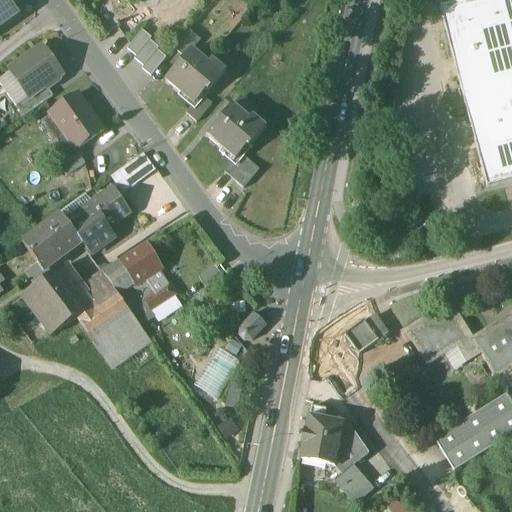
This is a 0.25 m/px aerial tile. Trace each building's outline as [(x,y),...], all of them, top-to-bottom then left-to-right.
[(0,0),(0,28),(17,16),(5,0),(0,0)] [(511,0),(471,0),(437,9),(485,189),(511,181),(511,0)] [(187,33),(172,51),(182,60),(188,53),(189,54),(199,43),(187,33)] [(128,51),(137,58),(150,41),(141,34),(128,51)] [(134,61),(144,68),(158,51),(149,43),(137,58),(134,61)] [(41,49),(9,71),(28,98),(29,99),(45,88),(61,77),(41,49)] [(142,70),(151,77),(165,60),(157,53),(144,68),(142,70)] [(189,54),(188,53),(182,60),(163,84),(192,108),(193,109),(201,100),(205,96),(206,97),(224,76),(209,63),(205,68),(189,54)] [(45,88),(29,99),(28,98),(15,107),(23,118),(52,98),(45,88)] [(77,95),(48,116),(75,152),(103,132),(77,95)] [(201,100),(193,109),(192,108),(184,117),(195,126),(210,108),(201,100)] [(247,124),(230,110),(205,140),(233,163),(234,164),(239,158),(245,150),(247,152),(264,131),(250,119),(247,124)] [(123,192),(154,169),(142,153),(111,175),(123,192)] [(77,155),(59,168),(66,178),(85,165),(77,155)] [(258,173),(239,158),(234,164),(233,163),(223,175),(243,191),(258,173)] [(113,190),(90,206),(107,230),(108,229),(129,214),(113,190)] [(90,206),(66,223),(82,245),(81,245),(90,256),(114,239),(108,229),(107,230),(90,206)] [(59,217),(21,245),(36,265),(42,274),(81,245),(59,217)] [(145,249),(120,266),(133,287),(139,283),(159,270),(145,249)] [(36,265),(23,274),(34,289),(46,280),(42,274),(36,265)] [(133,287),(120,266),(105,276),(104,275),(104,276),(103,276),(114,291),(118,297),(127,291),(133,287)] [(34,289),(21,299),(50,338),(75,320),(88,311),(88,310),(81,294),(62,268),(46,280),(34,289)] [(103,275),(94,280),(106,297),(114,291),(103,276),(104,276),(103,275)] [(146,285),(142,288),(139,283),(133,287),(139,296),(143,302),(153,296),(146,285)] [(153,296),(143,302),(150,312),(175,296),(168,286),(153,296)] [(133,287),(127,291),(133,300),(139,296),(133,287)] [(88,311),(75,320),(92,344),(131,317),(118,297),(114,291),(106,297),(88,310),(88,311)] [(437,324),(433,319),(407,335),(426,366),(455,348),(465,365),(480,356),(481,355),(471,339),(472,339),(456,313),(437,324)] [(511,313),(472,339),(471,339),(481,355),(480,356),(495,380),(511,368),(511,313)] [(264,327),(253,317),(254,316),(253,315),(252,316),(252,317),(239,330),(239,331),(239,337),(238,337),(238,338),(239,338),(243,342),(242,343),(244,343),(244,342),(250,342),(250,343),(251,342),(251,341),(264,328),(264,329),(266,327),(264,326),(264,327)] [(131,317),(92,344),(111,370),(150,343),(131,317)] [(363,323),(344,337),(359,356),(377,342),(377,341),(385,335),(372,317),(363,324),(363,323)] [(194,387),(216,397),(235,358),(213,348),(194,387)] [(511,407),(505,397),(434,441),(453,473),(511,436),(511,407)] [(324,412),(310,408),(308,419),(322,422),(324,412)] [(308,419),(307,419),(299,460),(335,467),(340,438),(343,426),(322,422),(308,419)] [(367,455),(348,428),(343,426),(340,438),(345,445),(356,464),(367,455)] [(345,445),(340,438),(335,467),(338,472),(347,464),(348,462),(343,455),(345,445)] [(352,467),(334,480),(354,505),(372,491),(352,467)]
